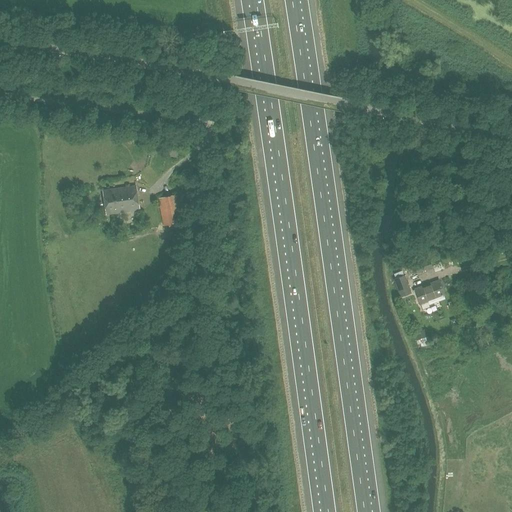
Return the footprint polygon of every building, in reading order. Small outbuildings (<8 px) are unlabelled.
[(152,153),(159,155),(162,140),(154,140),(152,153)] [(178,158),(179,143),(162,140),(159,155),(178,158)] [(136,186),(103,190),(106,214),(140,210),(136,186)] [(184,222),(179,195),(158,199),(162,226),(184,222)] [(405,262),(408,268),(414,266),(412,260),(405,262)] [(418,273),(425,271),(422,263),(416,266),(418,273)] [(411,293),(405,275),(395,278),(402,296),(411,293)] [(444,298),(443,295),(445,295),(439,280),(415,289),(420,303),(428,301),(429,304),(444,298)] [(422,330),(416,333),(418,340),(424,338),(427,337),(424,330),(422,330)]
